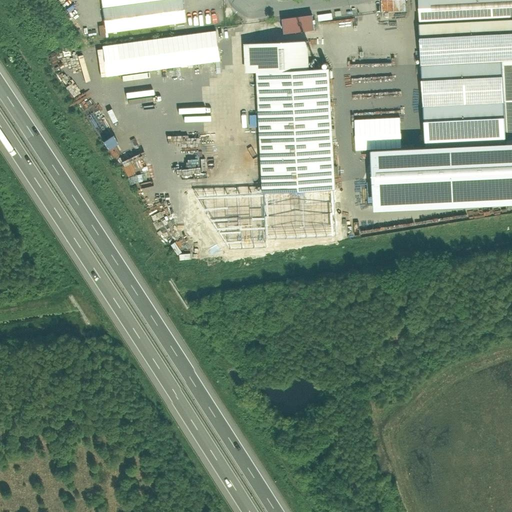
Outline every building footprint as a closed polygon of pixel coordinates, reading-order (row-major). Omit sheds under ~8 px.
[(181,0),(99,0),(104,33),(184,23),(181,0)] [(405,0),(381,0),(382,13),(406,12),(405,0)] [(511,0),(418,0),(424,105),(505,101),(507,140),(511,139),(511,0)] [(316,15),(283,17),(285,33),(317,31),(316,15)] [(219,31),(118,43),(119,52),(114,52),(117,79),(124,79),(125,81),(142,79),(142,71),(223,62),(219,31)] [(328,221),(327,190),(335,190),(335,189),(338,189),(337,181),(334,181),(329,69),(309,69),(308,41),(244,44),(245,72),(257,72),(258,115),(254,115),(255,128),(259,128),(262,193),(270,192),(272,223),(328,221)] [(112,45),(85,49),(86,55),(113,50),(112,45)] [(86,82),(91,81),(85,55),(80,56),(86,82)] [(511,139),(507,140),(505,101),(424,105),(426,150),(379,152),(382,210),(511,204),(511,139)] [(111,150),(121,144),(116,136),(106,141),(111,150)] [(249,193),(218,195),(221,255),(252,254),(249,193)]
